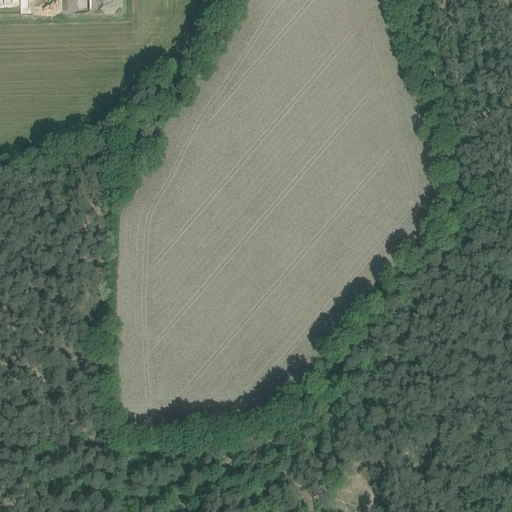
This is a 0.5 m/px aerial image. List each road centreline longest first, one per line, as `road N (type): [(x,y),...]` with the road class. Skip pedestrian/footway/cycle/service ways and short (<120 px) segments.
road 1 (track): [(414,0),(460,177),(454,218),(325,379),(246,447)]
road 2 (track): [(209,0),(82,125),(0,157)]
road 3 (track): [(0,451),(82,443),(246,447)]
